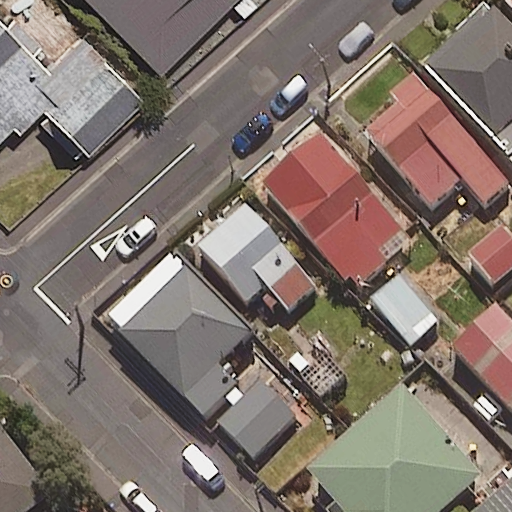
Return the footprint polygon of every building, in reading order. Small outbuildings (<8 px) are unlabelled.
[(82,0),(162,79),(240,0),(82,0)] [(423,66),(495,138),(511,120),(511,26),(487,2),(423,66)] [(0,28),(0,143),(58,86),(0,28)] [(103,63),(46,116),(86,159),(143,106),(103,63)] [(438,201),(462,180),(485,206),(511,182),(511,179),(416,70),(388,96),(394,103),(370,124),(438,201)] [(319,132),(264,181),(354,283),(409,234),(319,132)] [(247,205),(201,245),(253,303),(299,263),(247,205)] [(511,238),(500,225),(469,251),(498,284),(511,271),(511,238)] [(170,255),(108,319),(189,398),(251,333),(170,255)] [(398,275),(371,298),(412,345),(438,322),(398,275)] [(511,321),(498,306),(453,346),(511,411),(511,321)] [(262,381),(220,423),(258,460),(299,418),(262,381)] [(441,511),(483,476),(403,384),(298,476),(329,511),(441,511)] [(0,511),(31,511),(54,493),(0,426),(0,511)] [(511,511),(511,478),(476,511),(511,511)]
